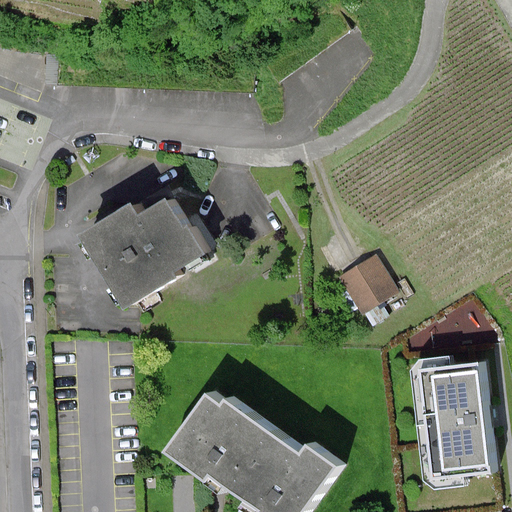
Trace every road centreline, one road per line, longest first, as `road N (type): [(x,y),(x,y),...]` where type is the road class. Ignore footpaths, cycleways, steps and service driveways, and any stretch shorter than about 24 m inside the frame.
road 1 (residential): [(23,511),(11,302),(0,265)]
road 2 (track): [(308,153),(404,92),(423,61),(436,0)]
